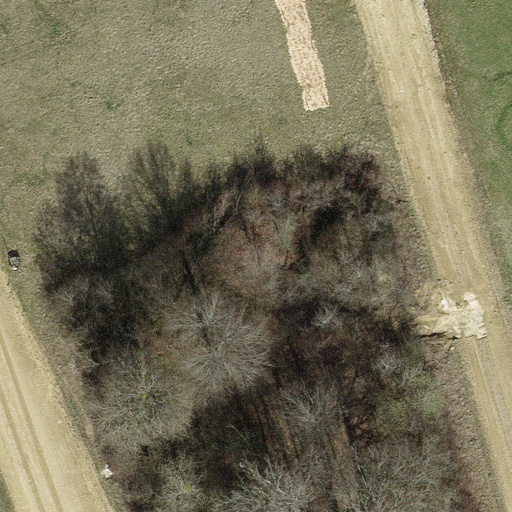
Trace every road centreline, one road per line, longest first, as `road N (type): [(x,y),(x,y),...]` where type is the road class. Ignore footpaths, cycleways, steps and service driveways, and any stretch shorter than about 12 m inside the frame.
road 1 (track): [(511,487),(376,0)]
road 2 (track): [(0,359),(59,511)]
